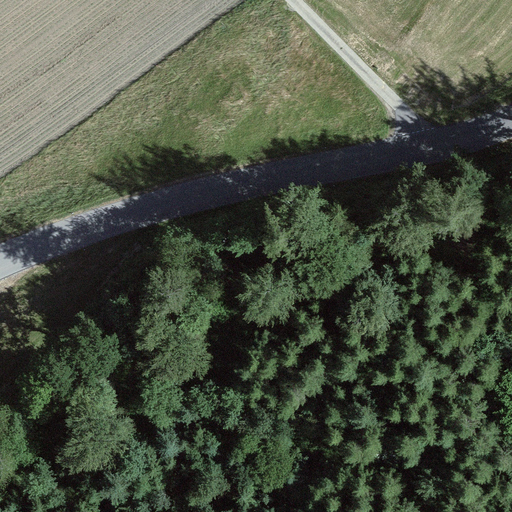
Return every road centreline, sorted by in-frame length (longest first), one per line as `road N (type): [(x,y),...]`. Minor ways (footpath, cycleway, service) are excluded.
road 1 (tertiary): [(0,270),(203,195),(511,121)]
road 2 (track): [(442,143),(293,0)]
